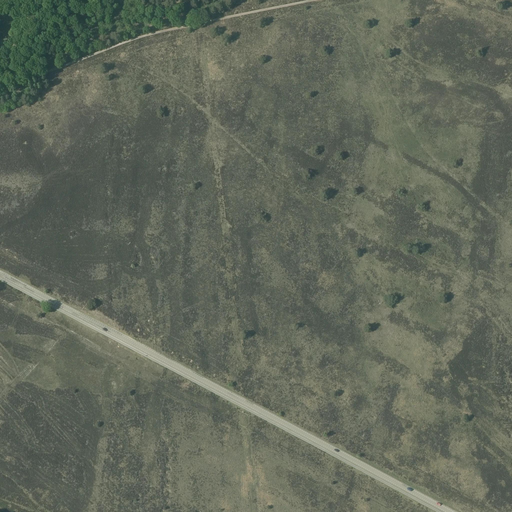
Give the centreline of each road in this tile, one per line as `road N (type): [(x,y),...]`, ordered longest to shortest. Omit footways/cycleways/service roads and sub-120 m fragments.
road 1 (tertiary): [(449,511),(0,273)]
road 2 (track): [(0,90),(131,40),(195,25)]
road 3 (track): [(195,25),(321,0)]
